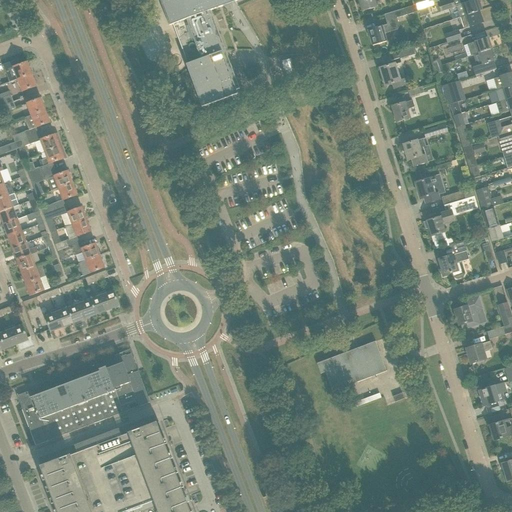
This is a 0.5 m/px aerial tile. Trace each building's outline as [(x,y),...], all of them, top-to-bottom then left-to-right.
[(239,0),(159,0),(169,26),(172,25),(187,64),(186,65),(201,108),(237,94),(236,90),(239,89),(232,70),(225,52),(211,14),(210,11),(221,7),(239,0)] [(358,0),(362,11),(378,6),(376,0),(358,0)] [(414,0),(417,10),(427,7),(437,4),(439,3),(438,0),(437,0),(414,0)] [(474,0),(461,4),(460,0),(452,0),(437,5),(439,12),(456,6),(459,18),(482,10),(478,0),(474,0)] [(396,18),(416,12),(414,6),(384,15),(387,25),(381,26),(367,30),(372,46),(386,42),(383,34),(397,30),(399,26),(396,18)] [(459,18),(463,29),(483,23),(479,11),(482,10),(459,18)] [(446,43),(461,39),(458,30),(443,34),(446,43)] [(479,53),(491,49),(488,38),(466,45),(470,56),(479,53)] [(457,54),(456,47),(445,49),(446,56),(457,54)] [(413,48),(397,53),(399,59),(415,55),(413,48)] [(479,53),(470,56),(470,57),(472,56),(476,66),(472,67),(474,76),(496,69),(493,61),(495,61),(491,49),(479,53)] [(27,62),(19,65),(17,59),(2,65),(9,83),(31,74),(27,62)] [(435,69),(442,66),(440,60),(433,62),(435,69)] [(409,78),(400,81),(394,64),(379,68),(385,87),(392,84),(394,89),(410,84),(409,78)] [(497,90),(511,85),(511,73),(493,79),(497,90)] [(21,92),(36,86),(31,74),(9,83),(16,80),(21,92)] [(459,81),(443,86),(449,105),(464,100),(459,81)] [(511,85),(497,90),(494,91),(498,102),(511,97),(511,85)] [(409,98),(424,93),(422,87),(407,92),(409,98)] [(0,104),(1,107),(13,102),(9,91),(0,94),(0,104)] [(511,97),(498,102),(495,103),(496,104),(499,114),(509,111),(511,109),(511,97)] [(24,119),(45,111),(41,99),(25,104),(30,116),(24,118),(24,119)] [(407,110),(414,107),(412,101),(405,103),(405,102),(391,107),(396,123),(410,118),(407,110)] [(3,113),(15,109),(13,102),(1,107),(3,113)] [(511,109),(509,111),(511,118),(494,123),(498,137),(511,132),(511,109)] [(28,131),(50,123),(45,111),(24,119),(28,131)] [(479,119),(479,118),(477,112),(468,115),(470,122),(479,119)] [(461,115),(452,117),(455,128),(456,128),(464,126),(461,115)] [(425,139),(448,133),(445,123),(436,126),(436,127),(422,131),(425,139)] [(14,143),(28,138),(25,132),(12,137),(14,142),(14,143)] [(511,132),(498,137),(500,142),(506,141),(509,140),(511,149),(502,152),(503,157),(511,155),(511,154),(511,132)] [(61,146),(58,137),(56,134),(38,141),(42,153),(61,146)] [(24,146),(30,144),(28,138),(14,143),(17,149),(19,149),(23,160),(29,158),(24,146)] [(425,155),(424,155),(419,140),(403,145),(408,161),(412,160),(414,167),(427,163),(425,155)] [(17,149),(14,143),(14,142),(2,147),(5,154),(17,149)] [(65,159),(65,155),(61,146),(42,153),(40,154),(42,160),(41,160),(43,167),(65,159)] [(474,159),(470,146),(462,148),(466,162),(474,159)] [(34,170),(33,167),(30,166),(25,168),(29,179),(41,174),(39,168),(34,170)] [(471,180),(479,178),(476,166),(468,169),(471,180)] [(57,189),(72,183),(68,171),(52,177),(57,189)] [(38,183),(44,181),(41,174),(29,179),(36,196),(42,194),(38,183)] [(438,194),(443,192),(438,176),(415,183),(420,199),(423,198),(425,204),(439,200),(438,194)] [(62,201),(77,195),(72,183),(57,189),(62,201)] [(0,198),(8,196),(8,195),(4,184),(0,185),(0,198)] [(493,207),(491,200),(487,187),(475,191),(481,210),(493,207)] [(444,206),(465,200),(463,192),(441,198),(444,206)] [(13,208),(19,206),(14,193),(8,195),(8,196),(0,198),(0,212),(13,208)] [(442,217),(426,221),(428,228),(431,237),(432,236),(444,232),(442,226),(455,222),(453,217),(478,210),(474,197),(465,200),(444,206),(445,210),(439,212),(440,215),(441,214),(442,217)] [(33,213),(38,211),(34,200),(29,202),(33,213)] [(43,215),(55,211),(53,205),(41,209),(43,215)] [(70,225),(86,219),(82,207),(66,213),(70,225)] [(499,227),(493,207),(481,210),(487,231),(499,227)] [(17,219),(13,208),(0,212),(0,217),(3,225),(17,219)] [(37,225),(43,223),(38,211),(33,213),(26,216),(29,222),(35,220),(37,225)] [(52,219),(57,217),(55,211),(43,215),(50,233),(56,231),(52,219)] [(7,237),(22,231),(17,219),(3,225),(7,237)] [(77,237),(91,232),(86,219),(70,225),(63,228),(68,240),(60,243),(56,231),(50,233),(57,252),(79,243),(77,237)] [(37,225),(40,231),(45,229),(43,223),(37,225)] [(490,242),(502,239),(499,227),(487,231),(490,242)] [(24,236),(30,234),(28,229),(22,232),(22,231),(7,237),(12,248),(26,243),(24,236)] [(46,249),(52,247),(47,235),(42,237),(46,249)] [(486,263),(493,261),(485,235),(482,236),(485,244),(481,245),(486,263)] [(441,259),(438,260),(441,271),(440,271),(442,278),(448,277),(447,276),(448,275),(452,274),(453,278),(457,280),(463,278),(465,274),(462,263),(469,260),(466,251),(463,242),(452,245),(455,255),(442,259),(441,259)] [(35,248),(29,250),(26,243),(12,248),(16,260),(31,255),(37,252),(35,248)] [(95,244),(81,249),(79,243),(57,252),(61,261),(81,253),(84,261),(100,255),(95,244)] [(51,261),(57,259),(52,247),(46,249),(51,261)] [(506,262),(503,253),(503,251),(495,253),(499,265),(506,262)] [(20,272),(35,266),(31,255),(16,260),(20,272)] [(82,276),(104,268),(100,255),(84,261),(84,262),(78,264),(82,276)] [(25,283),(39,278),(35,266),(20,272),(25,283)] [(59,285),(66,282),(61,270),(55,272),(58,278),(57,279),(59,285)] [(96,282),(108,277),(105,271),(94,275),(96,282)] [(87,285),(96,282),(94,275),(85,278),(87,285)] [(30,296),(50,288),(45,276),(40,279),(39,278),(25,283),(30,296)] [(73,289),(82,286),(80,281),(71,284),(73,289)] [(64,292),(73,289),(71,284),(62,287),(64,292)] [(50,298),(60,294),(58,289),(48,292),(50,298)] [(113,291),(106,294),(105,291),(101,293),(107,311),(119,306),(113,291)] [(42,301),(50,298),(48,292),(40,296),(42,301)] [(96,315),(107,311),(101,293),(96,295),(97,298),(91,301),(96,315)] [(464,307),(454,311),(458,326),(459,326),(466,323),(467,328),(480,324),(476,311),(482,309),(479,297),(466,301),(462,302),(464,307)] [(36,298),(25,301),(26,307),(38,305),(36,298)] [(91,301),(84,303),(82,300),(78,302),(85,319),(96,315),(91,301)] [(73,323),(85,319),(78,302),(74,303),(75,307),(68,309),(73,323)] [(504,327),(511,324),(511,319),(507,303),(498,306),(504,327)] [(14,311),(12,306),(3,309),(5,315),(14,311)] [(68,309),(61,312),(60,308),(55,310),(62,328),(73,323),(68,309)] [(50,332),(62,328),(55,310),(44,314),(45,317),(50,332)] [(22,326),(15,328),(14,325),(10,327),(16,345),(28,341),(22,326)] [(0,336),(5,349),(16,345),(10,327),(4,329),(5,332),(0,333),(0,336)] [(489,341),(505,336),(502,327),(486,332),(489,341)] [(375,342),(376,342),(375,341),(316,364),(320,374),(325,372),(332,392),(333,392),(333,391),(387,372),(386,372),(375,342)] [(484,351),(491,349),(489,342),(466,349),(470,364),(486,359),(484,351)] [(138,371),(137,372),(130,354),(126,356),(126,355),(97,366),(104,385),(116,415),(130,410),(127,403),(136,400),(139,407),(150,403),(138,371)] [(99,387),(104,385),(97,366),(86,370),(91,383),(97,381),(99,387)] [(97,381),(91,383),(86,370),(41,387),(52,415),(60,436),(116,415),(104,385),(99,387),(97,381)] [(483,407),(509,399),(504,383),(479,391),(483,407)] [(60,436),(52,415),(41,387),(17,396),(35,446),(60,436)] [(395,402),(404,399),(402,393),(393,397),(395,402)] [(494,441),(511,435),(511,429),(509,420),(489,426),(494,441)] [(183,488),(181,483),(181,482),(180,480),(168,448),(167,444),(166,444),(158,423),(159,423),(158,422),(155,423),(155,424),(146,427),(142,428),(137,430),(135,431),(133,432),(133,431),(131,432),(121,436),(118,429),(119,429),(119,428),(72,445),(73,446),(74,446),(77,453),(67,457),(67,456),(64,457),(65,458),(63,458),(60,459),(56,461),(55,461),(52,462),(44,465),(43,465),(39,467),(40,468),(43,474),(42,475),(44,478),(56,511),(123,511),(153,501),(155,506),(157,511),(189,511),(190,511),(184,496),(182,490),(184,490),(183,487),(183,488)] [(507,482),(511,479),(511,460),(501,464),(507,482)]
